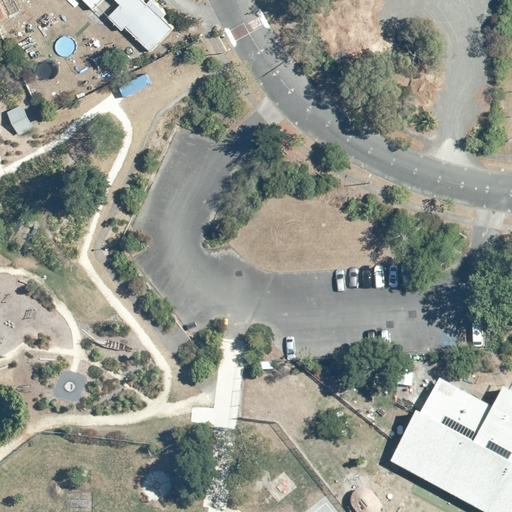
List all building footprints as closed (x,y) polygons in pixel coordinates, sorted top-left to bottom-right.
[(147,0),(145,3),(141,0),(83,0),(93,9),(97,5),(109,17),(122,30),(125,27),(150,51),(172,29),(161,18),(166,13),(153,0),(147,0)] [(35,127),(24,105),(7,113),(18,136),(35,127)] [(486,325),(452,328),(454,350),(488,347),(486,325)] [(496,405),(445,377),(398,461),(491,511),(511,511),(511,385),(509,383),(496,405)] [(321,431),(290,390),(247,423),(261,441),(286,473),(238,511),(311,511),(371,511),(358,494),(375,481),(365,468),(396,445),(362,400),(321,431)] [(84,480),(78,484),(54,453),(12,486),(32,511),(158,511),(179,496),(142,449),(91,489),(84,480)]
